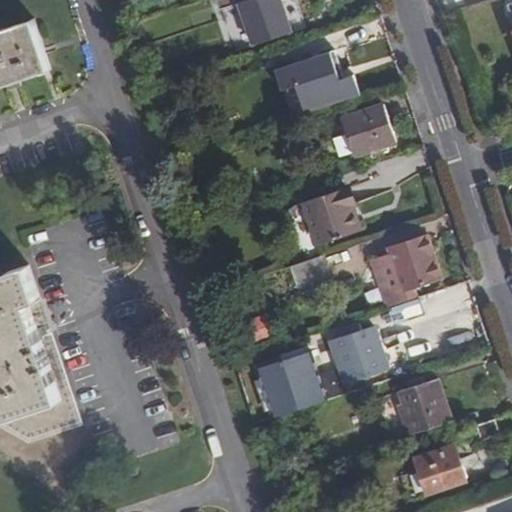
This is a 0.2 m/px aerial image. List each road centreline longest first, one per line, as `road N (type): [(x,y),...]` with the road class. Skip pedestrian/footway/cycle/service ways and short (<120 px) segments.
road 1 (residential): [(112,103),(247,511)]
road 2 (residential): [(465,170),(407,0)]
road 3 (residential): [(511,308),(465,170)]
